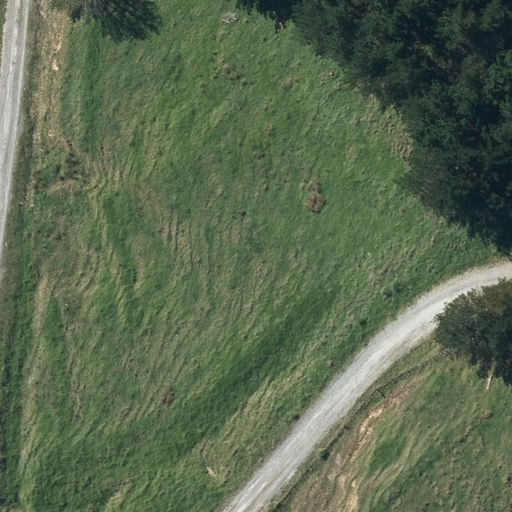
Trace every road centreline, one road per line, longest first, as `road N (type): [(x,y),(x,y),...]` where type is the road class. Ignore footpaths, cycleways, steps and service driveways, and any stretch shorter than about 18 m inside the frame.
road 1 (track): [(511,277),(494,274),(371,355),(245,511)]
road 2 (track): [(0,187),(15,0)]
